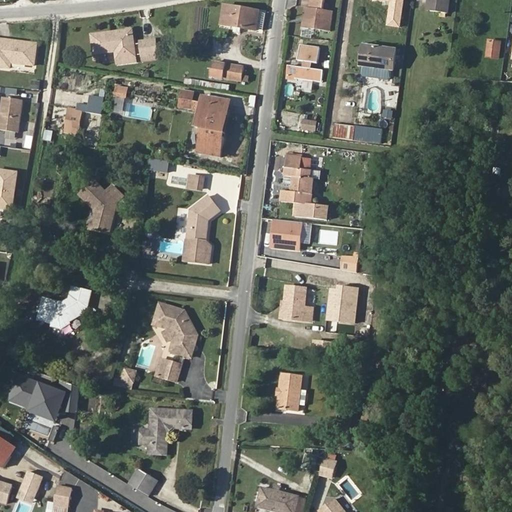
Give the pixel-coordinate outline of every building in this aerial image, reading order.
[(314,0),(314,7),(305,6),(303,25),(330,29),(333,9),(331,9),(327,8),(327,0),(314,0)] [(401,27),(404,0),(388,0),(393,1),(390,25),(401,27)] [(437,0),(428,0),(428,2),(434,4),(433,14),(436,14),(437,0)] [(437,0),(436,14),(448,16),(449,0),(437,0)] [(260,12),(260,11),(225,7),(222,26),(258,30),(258,28),(260,12)] [(269,30),(271,14),(260,12),(258,28),(269,30)] [(135,56),(131,30),(92,37),(95,54),(118,51),(119,59),(135,56)] [(0,54),(40,60),(42,43),(0,37),(0,54)] [(156,41),(140,44),(143,56),(158,53),(156,41)] [(499,59),(501,42),(489,41),(487,58),(499,59)] [(318,62),(321,46),(300,43),(298,60),(306,61),(305,67),(297,66),(295,80),(324,84),(326,69),(310,67),(311,61),(318,62)] [(394,72),(397,51),(364,47),(361,67),(362,67),(393,72),(394,72)] [(39,64),(40,60),(0,54),(0,64),(14,67),(15,61),(39,64)] [(120,65),(136,62),(135,56),(119,59),(120,65)] [(217,63),(215,76),(248,82),(250,68),(217,63)] [(289,64),(287,79),(295,80),(297,66),(289,64)] [(393,72),(362,67),(360,77),(392,81),(393,72)] [(451,68),(450,77),(458,78),(459,68),(451,68)] [(35,80),(34,89),(41,90),(42,81),(35,80)] [(128,98),(130,88),(117,86),(115,95),(128,98)] [(191,107),(194,92),(183,90),(181,105),(191,107)] [(388,90),(386,101),(397,102),(399,92),(388,90)] [(6,96),(1,128),(21,131),(26,99),(6,96)] [(218,135),(222,114),(227,115),(230,101),(202,96),(197,126),(203,127),(199,151),(221,154),(224,136),(218,135)] [(84,127),(86,112),(71,109),(69,125),(84,127)] [(224,136),(227,115),(222,114),(218,135),(224,136)] [(317,133),(318,125),(307,124),(306,132),(317,133)] [(83,134),(84,127),(69,125),(68,132),(83,134)] [(46,126),(44,140),(52,142),(55,128),(46,126)] [(343,142),(352,143),(354,128),(345,127),(343,142)] [(386,146),(387,132),(371,131),(370,145),(386,146)] [(293,154),(291,166),(306,168),(308,156),(293,154)] [(315,205),(318,178),(312,177),(314,169),(306,168),(291,166),(289,166),(288,174),(297,175),(295,190),(286,189),(285,201),(298,203),(296,216),(328,220),(330,206),(315,205)] [(0,208),(11,210),(16,172),(0,169),(0,208)] [(206,178),(193,175),(190,189),(203,192),(206,178)] [(82,194),(96,208),(100,212),(97,228),(113,231),(119,202),(124,197),(112,184),(105,191),(95,181),(82,194)] [(502,188),(501,196),(510,197),(511,188),(502,188)] [(207,240),(210,221),(223,210),(210,194),(192,210),(188,236),(195,238),(192,261),(209,263),(212,245),(207,240)] [(96,208),(92,227),(97,228),(100,212),(96,208)] [(296,250),(299,222),(271,218),(267,246),(296,250)] [(144,249),(151,250),(152,241),(145,240),(144,249)] [(356,270),(359,253),(354,253),(354,256),(343,254),(341,267),(356,270)] [(92,290),(74,285),(68,308),(45,302),(39,324),(54,327),(53,331),(62,332),(87,317),(92,290)] [(285,300),(284,317),(303,320),(304,314),(312,315),(313,306),(305,305),(307,287),(287,285),(285,300)] [(354,322),(357,288),(337,286),(337,289),(334,320),(354,322)] [(327,319),(334,320),(337,289),(330,289),(327,319)] [(187,311),(162,304),(157,323),(172,328),(176,338),(177,340),(174,350),(193,356),(199,334),(187,311)] [(164,332),(169,341),(176,338),(172,328),(164,332)] [(312,349),(333,351),(334,342),(313,340),(312,349)] [(163,356),(158,374),(165,376),(170,359),(163,356)] [(180,381),(185,364),(170,359),(165,376),(180,381)] [(133,391),(138,372),(127,368),(123,382),(115,380),(113,389),(133,391)] [(281,409),(302,411),(305,377),(284,375),(281,409)] [(171,425),(192,426),(194,410),(155,406),(153,428),(145,427),(144,441),(152,442),(151,450),(168,452),(171,425)] [(369,430),(371,417),(362,416),(361,429),(369,430)] [(353,432),(354,418),(340,417),(339,431),(353,432)] [(0,462),(6,467),(19,446),(0,433),(0,462)] [(321,466),(326,449),(316,447),(312,464),(321,466)] [(335,475),(339,461),(326,457),(322,472),(335,475)] [(150,494),(159,479),(140,468),(131,483),(150,494)] [(39,494),(46,475),(32,470),(25,488),(39,494)] [(15,484),(0,479),(0,499),(10,502),(15,484)] [(288,511),(292,511),(297,493),(259,484),(254,504),(288,511)] [(38,494),(25,488),(22,495),(36,501),(38,494)] [(74,509),(77,491),(60,488),(57,506),(74,509)] [(300,511),(305,495),(297,493),(292,511),(300,511)] [(323,509),(325,511),(348,511),(337,497),(323,509)]
